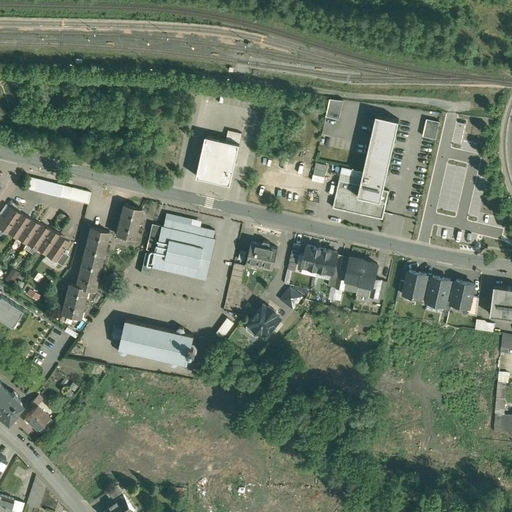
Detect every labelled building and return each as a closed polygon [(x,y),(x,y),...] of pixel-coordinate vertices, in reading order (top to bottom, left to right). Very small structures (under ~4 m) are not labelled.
[(344,100),(330,98),(326,116),(339,119),(344,100)] [(400,119),(377,114),(361,183),(358,195),(381,200),(384,188),(400,119)] [(440,121),(427,118),(423,135),(436,139),(440,121)] [(206,135),(196,176),(230,184),(240,143),(206,135)] [(73,187),(29,176),(26,187),(70,199),(73,187)] [(361,183),(342,179),(339,192),(337,192),(333,207),(383,218),(390,190),(384,188),(381,200),(358,195),(361,183)] [(92,192),(73,187),(70,199),(89,203),(92,192)] [(142,209),(124,204),(116,234),(134,238),(142,209)] [(5,216),(0,223),(0,227),(8,232),(9,230),(21,212),(19,210),(18,211),(11,206),(5,216)] [(21,212),(9,230),(18,236),(19,235),(31,217),(29,216),(28,216),(21,212)] [(31,217),(19,235),(28,242),(41,222),(39,221),(38,222),(31,217)] [(215,230),(165,218),(163,226),(161,225),(161,226),(159,235),(159,236),(157,245),(156,246),(157,246),(155,254),(155,255),(154,255),(154,256),(152,265),(152,266),(207,278),(207,277),(209,268),(209,269),(209,268),(209,267),(211,258),(211,259),(211,258),(213,249),(214,249),(214,248),(213,248),(216,238),(216,239),(216,238),(214,237),(215,230)] [(28,242),(27,243),(37,249),(37,248),(51,228),(49,226),(48,227),(41,222),(28,242)] [(109,232),(91,227),(76,285),(70,283),(62,313),(80,318),(87,288),(94,290),(109,232)] [(51,228),(37,248),(47,254),(61,233),(58,231),(58,232),(51,228)] [(61,233),(47,254),(56,260),(70,240),(63,235),(63,234),(61,233)] [(263,243),(252,241),(247,262),(248,262),(248,260),(264,263),(264,266),(273,268),(278,247),(270,245),(270,241),(264,240),(263,243)] [(294,243),(290,260),(298,262),(302,245),(294,243)] [(323,248),(308,244),(303,264),(318,268),(323,248)] [(338,251),(323,248),(318,268),(332,271),(333,271),(334,268),(338,251)] [(155,254),(146,251),(141,273),(150,275),(152,266),(152,265),(154,256),(154,255),(155,255),(155,254)] [(348,271),(346,278),(346,279),(359,281),(359,282),(359,283),(365,259),(351,256),(348,271)] [(378,263),(365,260),(365,259),(359,283),(373,286),(375,278),(378,263)] [(233,262),(232,280),(242,281),(244,263),(233,262)] [(334,268),(333,271),(332,271),(329,285),(336,286),(340,269),(334,268)] [(348,271),(340,269),(336,286),(344,288),(346,279),(346,278),(348,271)] [(427,273),(410,269),(407,281),(404,292),(422,296),(426,279),(427,273)] [(451,279),(433,275),(432,280),(428,298),(427,300),(444,304),(445,304),(448,291),(451,279)] [(375,278),(373,286),(370,295),(379,297),(383,280),(375,278)] [(407,281),(401,279),(399,291),(404,292),(407,281)] [(432,280),(426,279),(422,296),(428,298),(432,280)] [(475,283),(457,279),(454,293),(452,302),(468,306),(469,306),(472,295),(475,283)] [(388,281),(383,280),(379,297),(384,299),(388,281)] [(511,286),(494,284),(490,314),(511,316),(511,286)] [(227,287),(229,300),(237,299),(235,286),(227,287)] [(291,287),(282,298),(293,307),(302,295),(291,287)] [(454,293),(448,291),(445,304),(444,304),(443,309),(450,310),(452,302),(454,293)] [(0,317),(12,325),(23,308),(0,293),(0,317)] [(479,297),(472,295),(469,306),(468,306),(467,312),(477,314),(479,297)] [(264,303),(247,325),(247,329),(256,335),(260,335),(262,332),(266,336),(281,317),(264,303)] [(223,337),(235,321),(228,316),(216,332),(223,337)] [(143,323),(135,321),(134,321),(127,319),(126,319),(124,329),(115,327),(113,336),(122,338),(119,348),(120,348),(120,350),(121,353),(125,354),(128,352),(128,350),(129,350),(137,351),(136,352),(137,352),(145,353),(145,354),(146,354),(153,355),(153,356),(154,356),(162,357),(162,358),(162,357),(171,359),(170,362),(172,365),(175,366),(178,364),(179,361),(187,363),(187,364),(188,364),(190,355),(192,356),(197,353),(198,348),(195,343),(193,343),(194,334),(185,333),(186,330),(184,327),(181,326),(178,328),(177,331),(169,329),(169,328),(168,328),(168,329),(160,327),(161,326),(160,326),(160,327),(152,325),(151,324),(151,325),(144,323),(143,322),(143,323)] [(489,330),(489,324),(485,320),(476,319),(475,328),(489,330)] [(511,333),(503,332),(501,347),(511,348),(511,333)] [(23,403),(0,383),(0,411),(9,419),(15,411),(16,412),(23,403)] [(39,394),(31,403),(35,407),(37,404),(37,405),(43,399),(39,394)] [(35,407),(26,416),(38,428),(49,416),(37,405),(37,404),(35,407)] [(35,478),(26,503),(39,507),(47,482),(35,478)] [(118,485),(116,485),(106,491),(113,501),(124,494),(118,485)] [(10,511),(15,498),(0,493),(0,511),(10,511)] [(113,501),(111,503),(112,506),(104,511),(127,511),(134,508),(124,494),(113,501)]
